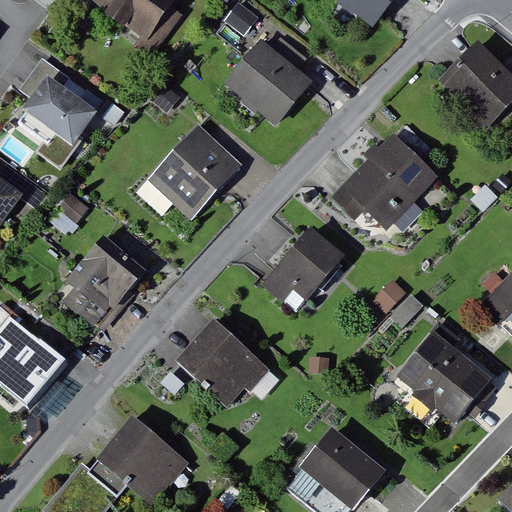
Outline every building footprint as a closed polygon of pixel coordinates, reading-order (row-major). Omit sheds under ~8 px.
[(200,8),(190,0),(95,0),(161,55),(200,8)] [(388,0),(327,0),(362,30),(388,0)] [(260,20),(241,4),(229,19),(248,35),(260,20)] [(511,100),(511,79),(472,44),(460,57),(433,87),(483,132),(511,100)] [(303,84),(256,46),(219,91),(266,129),(303,84)] [(98,117),(64,93),(73,80),(45,60),(36,73),(23,91),(36,101),(25,116),(74,150),(98,117)] [(170,111),(183,97),(163,81),(151,96),(170,111)] [(439,162),(399,124),(341,186),(329,200),(370,237),(439,162)] [(250,168),(205,129),(158,183),(203,222),(250,168)] [(0,233),(26,201),(0,179),(0,233)] [(92,207),(75,194),(62,209),(79,223),(92,207)] [(267,270),(254,283),(291,317),(344,260),(307,226),(267,270)] [(155,273),(111,237),(65,294),(108,330),(123,311),(155,273)] [(511,272),(480,303),(511,335),(511,272)] [(389,314),(410,292),(394,278),(373,300),(389,314)] [(402,328),(424,304),(412,293),(390,316),(402,328)] [(32,341),(0,313),(0,391),(25,413),(69,364),(37,336),(32,341)] [(210,324),(172,366),(221,409),(259,367),(210,324)] [(492,389),(442,339),(403,379),(454,429),(484,398),(492,389)] [(91,469),(57,511),(112,511),(129,491),(155,511),(190,466),(138,426),(99,475),(91,469)] [(354,511),(390,474),(341,430),(302,472),(344,511),(354,511)] [(511,511),(511,488),(489,511),(490,511),(511,511)]
